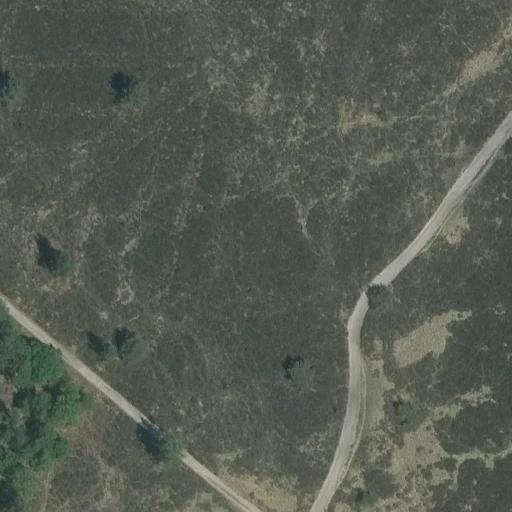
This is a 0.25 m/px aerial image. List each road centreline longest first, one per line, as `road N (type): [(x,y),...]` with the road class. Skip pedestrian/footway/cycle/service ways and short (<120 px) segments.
road 1 (track): [(323,511),(349,435),(356,323),(511,117)]
road 2 (track): [(0,306),(248,511)]
